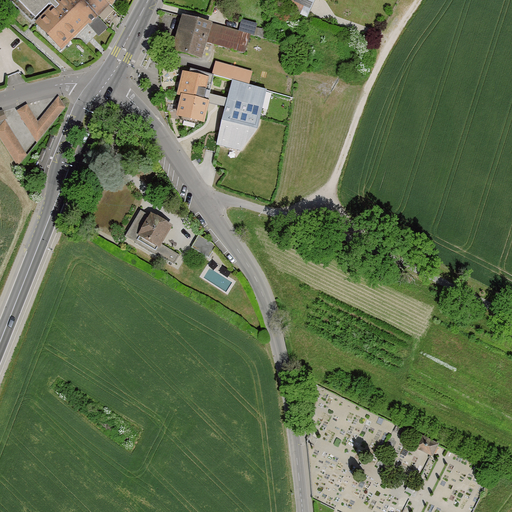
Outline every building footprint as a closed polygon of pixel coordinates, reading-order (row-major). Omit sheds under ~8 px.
[(99,36),(109,27),(98,17),(109,3),(110,5),(113,0),(15,0),(35,19),(39,16),(43,20),(37,25),(61,49),(87,23),(99,36)] [(307,19),(315,1),(313,0),(280,0),(277,6),(307,19)] [(183,17),(173,52),(203,61),(208,43),(245,54),(250,37),(183,17)] [(256,32),(258,22),(243,19),(241,29),(256,32)] [(216,166),(241,173),(251,136),(261,98),(270,100),(271,93),(292,99),(297,80),(213,58),(208,78),(184,72),(178,97),(184,98),(179,118),(225,130),(216,166)] [(27,106),(17,114),(36,144),(66,109),(60,99),(38,124),(27,106)] [(27,157),(5,123),(0,129),(0,139),(17,168),(27,157)] [(172,229),(141,212),(126,239),(175,266),(180,257),(162,248),(172,229)] [(213,244),(199,238),(192,251),(209,259),(215,247),(213,244)] [(439,445),(421,437),(416,447),(434,455),(439,445)]
